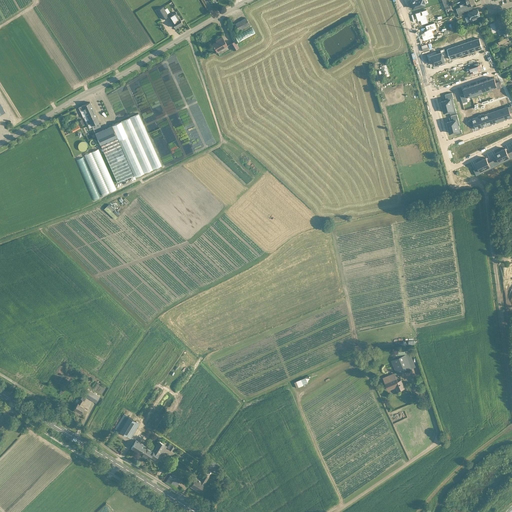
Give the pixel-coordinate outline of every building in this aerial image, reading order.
[(474,0),(465,0),(467,3),(460,5),(461,7),(457,8),(458,13),(465,11),(472,8),(471,4),(475,3),(474,0)] [(157,10),(163,19),(169,16),(163,7),(157,10)] [(418,21),(421,20),(422,24),(428,22),(427,18),(430,17),(429,14),(427,9),(415,13),(417,18),(418,21)] [(466,13),(468,18),(470,21),(473,20),(478,18),(477,16),(480,15),(478,9),(466,13)] [(183,23),(180,19),(180,18),(179,18),(176,12),(169,17),(172,22),(175,28),(183,23)] [(505,37),(511,34),(509,27),(506,21),(503,22),(501,17),(494,20),(497,28),(501,27),(502,30),(505,37)] [(250,25),(248,22),(246,18),(235,23),(239,30),(250,25)] [(421,36),(422,40),(423,39),(424,40),(434,37),(432,30),(437,29),(435,22),(426,25),(427,30),(424,31),(424,32),(423,33),(421,33),(422,36),(421,36)] [(255,29),(238,37),(240,43),(258,35),(255,29)] [(418,44),(422,43),(418,31),(414,32),(418,44)] [(217,52),(221,49),(227,46),(225,41),(222,37),(218,39),(219,40),(213,44),(214,46),(213,46),(214,47),(217,52)] [(480,38),(473,40),(477,50),(483,48),(483,47),(480,38)] [(473,40),(467,42),(471,52),(477,50),(473,40)] [(230,44),(234,50),(238,47),(235,41),(230,44)] [(467,42),(461,45),(464,55),(471,52),(467,42)] [(461,45),(454,47),(458,57),(464,55),(461,45)] [(454,47),(448,49),(451,59),(458,57),(454,47)] [(441,54),(436,56),(439,65),(445,63),(443,58),(446,57),(444,51),(441,52),(441,54)] [(431,55),(427,56),(429,62),(432,61),(434,66),(439,65),(436,56),(431,57),(431,55)] [(494,73),(489,75),(493,83),(498,81),(499,83),(502,81),(499,76),(496,77),(494,73)] [(489,75),(484,77),(488,85),(493,83),(489,75)] [(484,77),(479,79),(483,88),(488,85),(484,77)] [(479,79),(475,82),(478,90),(483,88),(479,79)] [(475,82),(470,84),(473,92),(478,90),(475,82)] [(467,91),(464,92),(467,98),(470,97),(469,94),(473,92),(470,84),(465,86),(467,91)] [(440,105),(439,105),(440,109),(441,109),(450,107),(448,102),(451,101),(450,97),(443,99),(444,102),(440,103),(440,105)] [(84,105),(79,107),(80,111),(83,117),(85,117),(88,116),(93,126),(94,129),(101,126),(95,113),(92,107),(90,102),(84,105)] [(450,107),(441,109),(441,112),(442,112),(443,114),(447,113),(448,116),(454,115),(453,111),(451,112),(450,107)] [(506,107),(501,110),(505,120),(511,117),(506,107)] [(501,110),(495,112),(500,122),(505,120),(501,110)] [(495,112),(489,115),(494,125),(500,122),(495,112)] [(102,130),(95,133),(97,137),(100,144),(102,147),(117,182),(134,175),(135,177),(161,165),(138,114),(118,123),(112,126),(102,130)] [(489,115),(484,118),(488,128),(494,125),(489,115)] [(448,126),(447,126),(448,130),(457,128),(456,122),(458,122),(457,118),(451,120),(451,123),(447,124),(448,126)] [(484,118),(475,122),(478,128),(481,126),(483,130),(488,128),(484,118)] [(78,124),(69,129),(71,133),(80,128),(78,124)] [(457,128),(448,130),(449,133),(450,133),(450,135),(454,134),(455,137),(462,136),(461,132),(458,133),(457,127),(457,128)] [(505,146),(500,148),(504,157),(509,155),(510,157),(511,156),(511,148),(507,151),(505,146)] [(497,156),(492,158),(495,164),(500,162),(499,159),(504,157),(500,148),(495,151),(497,156)] [(117,191),(101,150),(87,155),(103,196),(117,191)] [(485,155),(480,158),(484,166),(489,164),(490,166),(495,164),(492,158),(488,160),(485,155)] [(78,161),(66,166),(81,205),(87,202),(87,203),(94,200),(95,202),(101,199),(85,158),(77,161),(78,161)] [(477,165),(473,167),(475,173),(480,171),(479,168),(484,166),(480,158),(475,160),(477,165)] [(117,211),(117,210),(111,205),(107,209),(118,218),(121,215),(117,211)] [(393,360),(394,364),(398,374),(412,368),(416,366),(410,353),(407,354),(405,348),(394,349),(397,358),(393,360)] [(180,367),(174,373),(177,376),(183,369),(180,367)] [(404,387),(401,380),(398,381),(397,379),(392,381),(389,374),(384,377),(386,383),(389,388),(392,387),(396,385),(398,390),(404,387)] [(81,413),(84,409),(85,407),(81,405),(86,396),(96,402),(99,396),(87,389),(83,394),(83,395),(78,403),(77,404),(74,409),(81,413)] [(149,437),(168,410),(174,400),(159,390),(141,417),(150,423),(143,433),(149,437)] [(131,438),(133,434),(140,423),(124,414),(118,424),(115,428),(131,438)] [(156,459),(158,455),(159,453),(164,444),(160,442),(153,452),(146,447),(146,446),(136,440),(131,448),(149,459),(151,456),(156,459)] [(212,471),(217,464),(212,461),(207,468),(212,471)] [(200,491),(202,487),(209,476),(205,474),(200,481),(196,478),(191,486),(200,491)]
